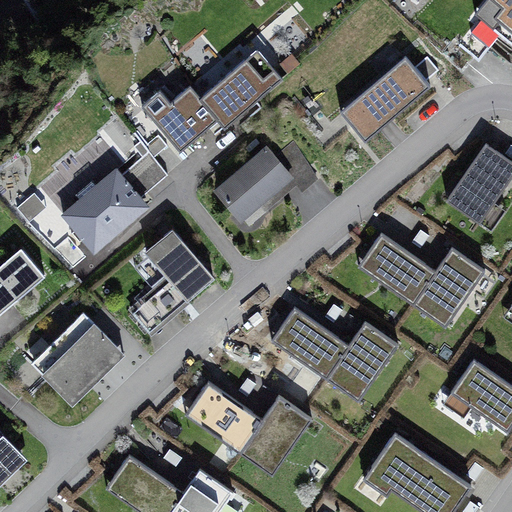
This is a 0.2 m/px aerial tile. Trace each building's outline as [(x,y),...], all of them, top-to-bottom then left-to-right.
[(511,43),(511,0),(496,0),(460,46),(479,61),(500,34),(511,43)] [(340,111),(365,141),(431,86),(406,57),(340,111)] [(247,59),(201,97),(218,120),(225,128),(285,78),(276,68),(263,78),(247,59)] [(180,152),(218,120),(201,97),(191,86),(152,119),(180,152)] [(268,150),(218,192),(242,219),(291,176),(303,191),(318,178),(293,143),(276,159),(268,150)] [(511,177),(511,160),(486,143),(447,201),(481,223),(511,177)] [(117,170),(64,215),(95,251),(148,206),(141,198),(169,175),(150,152),(122,175),(117,170)] [(174,230),(147,252),(187,300),(214,278),(174,230)] [(430,236),(421,230),(412,242),(421,248),(430,236)] [(414,304),(436,271),(382,233),(359,266),(414,304)] [(436,271),(414,304),(447,327),(486,270),(453,247),(436,271)] [(0,314),(46,276),(23,249),(0,269),(0,314)] [(172,313),(181,305),(168,291),(159,298),(172,313)] [(327,378),(349,345),(295,307),(272,340),(327,378)] [(84,312),(32,362),(73,405),(125,355),(84,312)] [(349,345),(327,378),(359,401),(399,344),(366,321),(349,345)] [(452,392),(509,432),(511,426),(511,385),(474,359),(452,392)] [(256,383),(248,378),(241,390),(249,395),(256,383)] [(186,414),(240,452),(263,419),(209,381),(186,414)] [(280,396),(263,419),(240,452),(273,475),(312,419),(280,396)] [(0,430),(0,486),(28,459),(0,430)] [(392,489),(425,511),(453,511),(472,486),(395,433),(364,478),(388,494),(392,489)] [(107,487),(142,511),(171,511),(184,492),(130,454),(107,487)] [(190,476),(196,466),(183,458),(177,467),(190,476)] [(484,468),(475,462),(467,475),(476,481),(484,468)] [(201,469),(184,492),(171,511),(219,511),(234,492),(201,469)]
